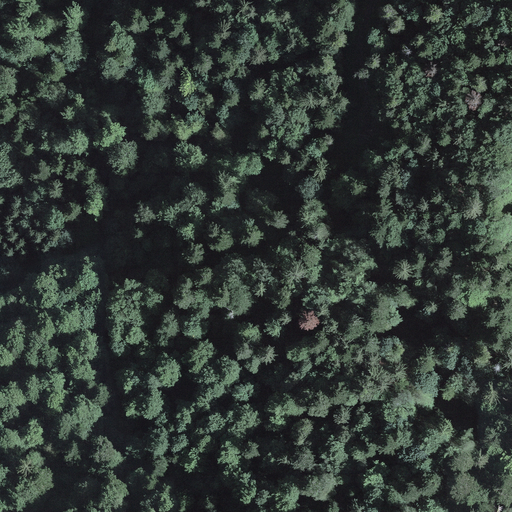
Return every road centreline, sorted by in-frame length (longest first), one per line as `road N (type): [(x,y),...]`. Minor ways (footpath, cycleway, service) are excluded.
road 1 (track): [(353,144),(366,120),(355,50),(372,0)]
road 2 (track): [(115,206),(0,298)]
